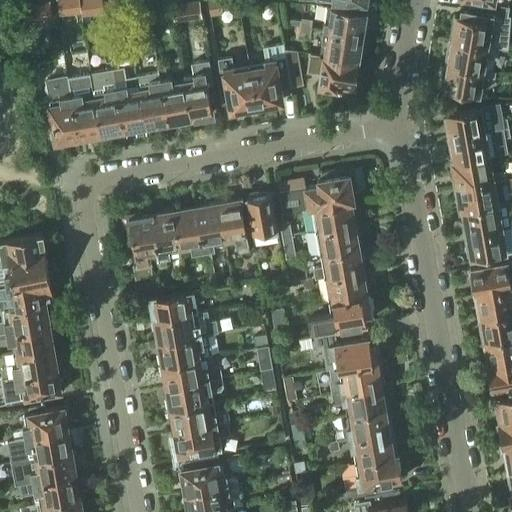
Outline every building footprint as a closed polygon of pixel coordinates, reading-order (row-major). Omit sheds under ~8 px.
[(21,0),(25,22),(53,17),(49,0),(48,0),(34,3),(33,0),(21,0)] [(71,13),(68,0),(57,0),(61,15),(71,13)] [(94,13),(92,0),(80,0),(83,15),(94,13)] [(116,0),(112,1),(114,15),(127,13),(125,0),(116,0)] [(142,0),(125,0),(129,18),(145,15),(142,0)] [(176,21),(202,16),(199,0),(197,0),(173,4),(176,21)] [(208,0),(211,14),(222,12),(219,0),(208,0)] [(470,0),(469,7),(469,9),(508,15),(509,14),(510,4),(494,2),(494,0),(470,0)] [(326,5),(323,31),(362,37),(364,25),(367,24),(369,17),(365,14),(366,11),(326,5)] [(153,19),(168,16),(166,6),(151,9),(153,19)] [(453,30),(452,40),(500,48),(500,49),(509,50),(510,21),(507,21),(508,16),(508,15),(469,9),(461,7),(459,16),(456,15),(455,18),(453,20),(452,27),(453,30)] [(299,33),(310,35),(312,27),(301,25),(299,33)] [(323,31),(319,54),(323,55),(359,61),(359,60),(358,60),(359,58),(362,55),(363,49),(361,46),(362,37),(323,31)] [(447,52),(446,59),(447,62),(447,64),(448,64),(484,70),(486,56),(499,58),(499,55),(500,49),(500,48),(452,40),(451,39),(449,51),(447,52)] [(266,64),(250,66),(257,105),(259,104),(259,105),(263,108),(270,106),(272,104),(272,102),(283,100),(281,88),(291,86),(290,77),(285,48),(283,42),(263,46),(266,64)] [(311,53),(308,72),(320,74),(318,91),(337,94),(338,85),(342,86),(342,85),(355,87),(356,83),(357,82),(358,75),(357,73),(359,61),(323,55),(319,54),(311,53)] [(254,105),(257,105),(250,66),(234,69),(232,55),(218,58),(222,84),(226,83),(231,109),(242,107),(242,109),(245,111),(252,110),(254,107),(254,105)] [(194,77),(183,79),(190,117),(212,113),(207,85),(214,83),(209,59),(197,61),(198,70),(193,71),(194,77)] [(444,75),(443,83),(444,85),(443,88),(479,94),(482,77),(495,79),(496,72),(484,70),(448,64),(446,74),(444,75)] [(113,67),(124,128),(146,125),(136,74),(126,76),(124,65),(113,67)] [(168,121),(190,117),(183,79),(173,81),(172,75),(167,76),(165,66),(158,67),(168,121)] [(90,71),(101,132),(124,128),(113,67),(90,71)] [(136,74),(146,125),(168,121),(159,70),(136,74)] [(67,75),(69,83),(78,134),(79,136),(101,132),(90,71),(67,75)] [(63,84),(47,87),(50,103),(57,142),(67,141),(67,138),(70,138),(79,136),(78,134),(69,83),(63,84)] [(445,124),(448,126),(450,137),(509,126),(508,117),(502,118),(499,103),(445,113),(446,115),(444,118),(445,124)] [(509,126),(450,137),(452,147),(450,150),(451,157),(454,159),(454,160),(489,154),(508,151),(506,136),(511,135),(509,126)] [(489,154),(454,160),(451,160),(456,186),(506,177),(505,170),(493,173),(489,154)] [(312,208),(316,207),(316,206),(353,200),(355,200),(354,194),(358,190),(354,166),(322,171),(320,176),(317,177),(319,183),(278,190),(282,212),(283,213),(312,208)] [(511,175),(506,177),(479,182),(456,186),(461,210),(463,210),(511,200),(511,175)] [(261,193),(260,193),(258,191),(251,192),(249,195),(247,196),(253,234),(278,230),(271,192),(261,193)] [(241,197),(217,201),(224,237),(235,235),(238,252),(250,250),(241,197)] [(355,212),(353,200),(316,206),(316,207),(312,208),(316,230),(355,223),(353,212),(355,212)] [(463,221),(465,223),(466,233),(511,224),(511,204),(511,200),(463,210),(463,211),(461,214),(463,221)] [(214,239),(224,237),(217,201),(196,205),(203,248),(208,271),(209,279),(216,278),(210,247),(215,246),(214,239)] [(203,248),(196,205),(173,209),(180,245),(191,243),(192,250),(203,248)] [(173,209),(151,213),(157,249),(160,266),(167,264),(165,255),(170,254),(173,256),(179,255),(181,252),(180,245),(173,209)] [(147,251),(157,249),(151,213),(143,214),(139,212),(126,214),(128,228),(131,228),(137,264),(133,265),(136,278),(152,275),(147,251)] [(281,225),(283,237),(292,235),(290,223),(281,225)] [(320,253),(324,252),(359,246),(362,246),(359,233),(357,234),(355,223),(316,230),(320,253)] [(471,256),(472,262),(511,254),(511,224),(466,233),(469,244),(467,247),(468,253),(471,256)] [(0,262),(9,261),(46,255),(42,232),(0,238),(0,262)] [(285,249),(295,247),(292,235),(283,237),(285,249)] [(362,246),(359,246),(324,252),(326,264),(313,266),(315,278),(324,276),(364,270),(362,259),(364,259),(362,246)] [(46,255),(9,261),(0,262),(0,285),(50,277),(46,255)] [(474,281),(476,292),(511,285),(511,259),(471,267),(472,269),(470,272),(471,280),(474,281)] [(365,280),(364,270),(324,276),(326,287),(330,287),(332,299),(370,292),(368,279),(365,280)] [(209,282),(209,279),(208,271),(202,272),(202,274),(186,277),(187,286),(209,282)] [(287,282),(285,272),(281,272),(273,280),(274,285),(287,282)] [(9,307),(54,299),(50,277),(0,285),(0,308),(1,308),(9,307)] [(304,279),(306,287),(314,285),(313,278),(304,279)] [(139,283),(141,292),(163,289),(162,279),(139,283)] [(260,279),(250,280),(253,300),(264,299),(260,279)] [(478,312),(480,314),(480,316),(511,309),(511,285),(476,292),(478,302),(476,305),(478,312)] [(202,287),(187,289),(165,293),(150,296),(154,318),(191,312),(198,310),(196,300),(204,299),(202,287)] [(311,332),(367,322),(365,313),(373,312),(372,306),(374,303),(373,295),(370,293),(370,292),(332,299),(335,312),(308,317),(311,332)] [(54,300),(54,299),(9,307),(1,308),(3,319),(0,319),(0,331),(50,322),(46,301),(54,300)] [(275,328),(287,326),(284,306),(272,308),(275,328)] [(198,310),(191,312),(154,318),(158,341),(208,332),(218,330),(216,318),(210,319),(208,308),(198,310)] [(511,309),(480,316),(482,326),(481,328),(482,336),(484,337),(485,340),(511,334),(511,309)] [(16,351),(54,345),(50,322),(0,331),(0,338),(7,337),(8,341),(14,340),(16,351)] [(338,368),(342,367),(382,360),(379,342),(371,343),(369,336),(354,338),(352,329),(314,335),(317,346),(328,344),(331,356),(336,355),(338,368)] [(208,332),(158,341),(162,363),(199,356),(212,354),(208,332)] [(257,346),(268,344),(266,333),(255,335),(257,346)] [(511,334),(485,340),(485,341),(483,343),(485,351),(487,352),(489,362),(488,362),(488,364),(511,359),(511,334)] [(58,367),(54,345),(16,351),(18,362),(7,364),(2,368),(3,376),(58,367)] [(269,347),(257,349),(260,367),(272,365),(269,347)] [(201,367),(199,356),(162,363),(166,386),(220,376),(219,369),(209,370),(208,366),(201,367)] [(489,384),(492,386),(492,389),(511,385),(511,359),(488,364),(490,374),(488,378),(489,384)] [(384,372),(382,360),(342,367),(344,379),(339,380),(341,389),(377,383),(376,373),(384,372)] [(60,379),(58,367),(3,376),(7,400),(64,389),(62,379),(60,379)] [(264,387),(275,385),(273,368),(261,371),(264,387)] [(283,376),(286,391),(296,390),(296,388),(302,387),(301,379),(294,381),(293,374),(283,376)] [(222,376),(220,376),(166,386),(170,408),(207,401),(206,392),(221,389),(224,385),(222,376)] [(379,394),(377,383),(341,389),(343,403),(348,402),(350,413),(390,406),(388,393),(379,394)] [(496,410),(499,412),(500,422),(511,419),(511,394),(496,397),(497,400),(495,403),(496,410)] [(209,410),(207,401),(170,408),(174,430),(228,420),(230,420),(228,410),(224,407),(209,410)] [(277,402),(268,404),(270,413),(279,411),(277,402)] [(13,430),(14,438),(68,428),(66,415),(69,415),(67,404),(47,408),(46,404),(29,407),(29,411),(28,411),(30,423),(23,424),(24,428),(13,430)] [(334,430),(336,441),(338,440),(349,439),(386,433),(384,421),(392,420),(390,406),(350,413),(353,426),(334,430)] [(502,444),(503,447),(505,446),(511,444),(511,419),(500,422),(498,422),(500,432),(498,435),(500,443),(502,444)] [(229,425),(228,420),(174,430),(176,442),(174,443),(176,453),(188,451),(189,456),(216,451),(214,436),(230,433),(229,425)] [(36,457),(72,450),(68,428),(14,438),(9,439),(13,461),(36,457)] [(302,431),(293,433),(296,446),(304,445),(302,431)] [(351,450),(357,449),(359,461),(398,454),(396,442),(388,443),(386,433),(349,439),(351,450)] [(339,449),(338,440),(336,441),(329,442),(330,450),(339,449)] [(511,444),(505,446),(505,447),(503,450),(504,458),(507,459),(509,470),(511,469),(511,444)] [(72,450),(36,457),(38,468),(31,469),(32,473),(21,475),(22,482),(76,472),(72,450)] [(283,450),(276,451),(278,459),(284,457),(283,450)] [(402,479),(398,454),(359,461),(361,474),(347,476),(351,497),(366,494),(381,492),(392,490),(391,481),(402,479)] [(183,480),(185,491),(238,481),(237,474),(227,476),(226,473),(219,474),(217,463),(222,462),(221,455),(190,460),(191,467),(179,469),(181,480),(183,480)] [(306,469),(304,459),(294,461),(296,471),(306,469)] [(35,503),(80,495),(76,472),(22,482),(19,482),(21,492),(24,494),(34,492),(35,503)] [(239,488),(238,481),(185,491),(187,503),(185,503),(186,511),(197,511),(225,507),(223,496),(230,494),(229,490),(239,488)] [(294,494),(292,483),(282,485),(284,496),(294,494)] [(392,490),(381,492),(366,494),(367,498),(354,500),(356,511),(408,511),(406,499),(394,501),(392,490)] [(83,511),(80,495),(35,503),(21,505),(22,511),(83,511)] [(280,503),(282,511),(297,511),(295,500),(280,503)]
